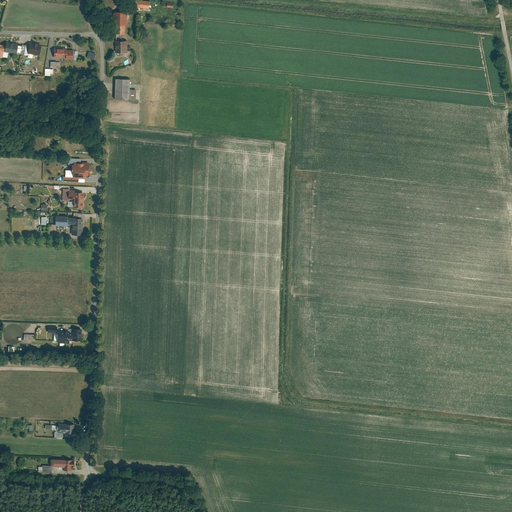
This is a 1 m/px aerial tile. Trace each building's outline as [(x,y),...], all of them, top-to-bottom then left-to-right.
[(116,24),(116,33),(124,33),(124,25),(126,25),(126,11),(112,11),(112,25),(116,24)] [(116,53),(130,54),(131,41),(116,40),(116,53)] [(23,45),(6,43),(6,46),(0,45),(0,62),(1,57),(4,58),(4,53),(22,55),(23,45)] [(42,46),(29,44),(27,55),(40,57),(42,46)] [(67,49),(54,49),(54,58),(66,58),(66,61),(74,60),(74,51),(67,51),(67,49)] [(85,57),(93,59),(95,53),(87,51),(85,57)] [(131,78),(114,78),(114,99),(131,99),(131,78)] [(85,176),(88,177),(88,163),(71,163),(71,170),(71,176),(85,176)] [(84,182),(85,176),(71,176),(71,170),(65,170),(65,176),(63,176),(63,182),(84,182)] [(86,208),(86,193),(76,193),(76,191),(69,191),(69,190),(62,190),(62,201),(69,201),(69,200),(74,200),(74,208),(86,208)] [(84,236),(84,219),(76,219),(76,218),(70,218),(70,217),(55,216),(55,228),(70,228),(70,227),(71,227),(71,236),(84,236)] [(82,341),(83,329),(73,329),(73,331),(59,331),(59,327),(47,327),(47,333),(53,334),(53,343),(68,343),(68,341),(82,341)] [(74,424),(58,424),(57,433),(74,434),(74,424)] [(74,460),(51,459),(51,466),(63,466),(63,470),(72,470),(72,466),(74,466),(74,460)]
